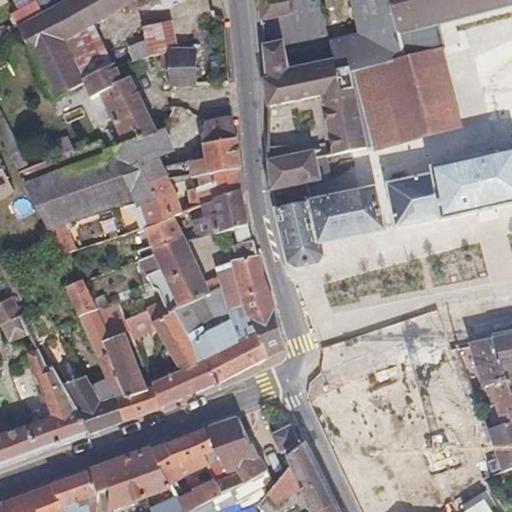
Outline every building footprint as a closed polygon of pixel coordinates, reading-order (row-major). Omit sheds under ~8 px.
[(85,78),(67,42),(95,25),(136,2),(135,0),(69,0),(42,15),(19,28),(54,100),(83,83),(81,79),(85,78)] [(258,0),(261,18),(279,15),(289,14),(287,0),(258,0)] [(404,57),(389,0),(349,0),(358,33),(331,40),(336,60),(338,69),(350,65),(351,72),(404,57)] [(511,0),(389,0),(404,57),(442,47),(446,47),(442,32),(440,22),(511,3),(511,0)] [(12,13),(19,28),(42,15),(35,1),(12,13)] [(146,40),(150,56),(171,50),(171,48),(179,49),(173,20),(143,27),(146,40)] [(85,78),(113,64),(95,25),(67,42),(85,78)] [(150,56),(146,40),(129,47),(133,61),(150,56)] [(282,44),(263,47),(268,80),(287,77),(285,65),(282,44)] [(463,129),(442,47),(404,57),(351,72),(356,92),(365,135),(372,148),(375,152),(463,129)] [(193,49),(179,49),(171,48),(171,50),(173,81),(173,86),(196,85),(193,49)] [(171,50),(150,56),(150,82),(173,81),(171,50)] [(300,66),(301,75),(318,72),(338,69),(336,60),(300,66)] [(123,80),(116,65),(115,63),(113,64),(85,78),(81,79),(83,83),(91,98),(100,94),(124,143),(138,137),(140,140),(158,133),(132,77),(123,80)] [(356,92),(351,72),(350,65),(338,69),(318,72),(321,99),(356,92)] [(365,135),(356,92),(321,99),(318,72),(301,75),(287,77),(268,80),(265,80),(269,114),(320,104),(321,112),(331,158),(372,148),(365,135)] [(0,135),(19,171),(30,166),(1,109),(0,109),(0,135)] [(168,129),(164,130),(158,133),(140,140),(138,137),(124,143),(112,147),(134,200),(136,208),(140,207),(145,205),(147,210),(161,204),(152,184),(167,178),(168,182),(171,181),(198,176),(241,167),(239,137),(237,138),(233,115),(206,121),(202,143),(205,160),(189,161),(165,169),(161,158),(176,151),(168,129)] [(134,200),(112,147),(106,149),(102,140),(68,152),(30,166),(19,171),(49,230),(65,224),(134,200)] [(321,179),(317,161),(314,147),(312,148),(285,154),(283,143),(269,146),(272,191),(307,184),(321,181),(321,179)] [(511,205),(511,149),(431,167),(433,176),(442,218),(443,221),(511,205)] [(0,195),(16,188),(0,158),(0,195)] [(326,159),(317,161),(321,179),(329,176),(326,159)] [(188,191),(192,209),(202,205),(214,200),(240,190),(241,167),(198,176),(201,186),(188,191)] [(442,218),(433,176),(390,185),(398,228),(442,218)] [(184,212),(171,181),(168,182),(167,178),(152,184),(161,204),(147,210),(145,205),(140,207),(147,226),(175,216),(184,212)] [(312,202),(307,184),(272,191),(287,262),(298,269),(319,265),(326,258),(324,244),(355,237),(385,230),(376,188),(312,202)] [(248,225),(240,190),(214,200),(218,212),(212,215),(216,234),(235,229),(248,225)] [(196,220),(201,237),(216,234),(212,215),(218,212),(214,200),(202,205),(205,217),(196,220)] [(150,243),(152,248),(184,235),(175,216),(147,226),(131,232),(137,247),(150,243)] [(77,249),(65,224),(49,230),(58,252),(60,255),(68,253),(77,249)] [(215,267),(222,288),(230,310),(243,306),(242,295),(268,285),(259,255),(257,256),(248,225),(235,229),(238,244),(234,244),(236,260),(215,267)] [(147,308),(147,309),(153,322),(173,311),(211,293),(188,241),(184,235),(152,248),(155,254),(140,260),(152,288),(158,289),(163,301),(147,308)] [(52,254),(60,271),(73,265),(68,253),(60,255),(58,252),(52,254)] [(67,287),(77,312),(79,316),(97,310),(83,281),(83,280),(67,287)] [(276,309),(268,285),(242,295),(243,306),(249,321),(250,320),(269,357),(286,348),(276,313),(276,309)] [(269,357),(250,320),(249,321),(237,326),(230,310),(222,288),(211,293),(173,311),(216,383),(269,357)] [(5,297),(0,299),(0,321),(18,312),(5,297)] [(249,321),(243,306),(230,310),(237,326),(249,321)] [(129,332),(153,322),(147,309),(127,319),(124,320),(129,332)] [(112,339),(97,310),(79,316),(94,349),(104,345),(117,377),(125,396),(127,400),(146,393),(124,336),(112,339)] [(156,389),(152,390),(160,408),(216,383),(173,311),(153,322),(182,371),(154,383),(156,389)] [(18,312),(0,321),(0,324),(8,339),(29,330),(19,312),(18,312)] [(50,369),(53,368),(63,362),(47,332),(33,339),(38,349),(50,369)] [(511,332),(493,337),(493,342),(511,396),(511,395),(511,332)] [(511,395),(511,396),(493,342),(472,346),(486,389),(491,389),(504,426),(511,423),(511,395)] [(104,345),(94,349),(107,381),(117,377),(104,345)] [(442,347),(312,400),(350,493),(385,479),(371,444),(402,432),(403,433),(408,431),(400,411),(458,387),(442,347)] [(0,467),(89,434),(80,413),(66,390),(53,368),(50,369),(38,349),(28,353),(52,416),(1,434),(0,431),(0,467)] [(75,386),(66,390),(80,413),(89,434),(124,422),(115,397),(102,402),(98,395),(90,399),(81,383),(88,379),(74,356),(63,363),(75,386)] [(460,389),(440,395),(454,440),(474,433),(460,389)] [(125,396),(115,397),(124,422),(160,408),(152,390),(146,393),(127,400),(125,396)] [(221,458),(227,476),(242,469),(247,480),(267,471),(252,445),(249,447),(237,417),(206,428),(216,455),(218,459),(221,458)] [(511,471),(511,423),(504,426),(488,431),(505,474),(511,471)] [(300,443),(290,424),(271,435),(280,453),(300,443)] [(152,448),(170,485),(184,471),(187,475),(209,465),(206,458),(216,455),(206,428),(152,448)] [(275,485),(267,493),(278,505),(301,489),(309,511),(317,511),(337,502),(306,441),(302,444),(286,456),(290,466),(275,485)] [(170,485),(152,448),(129,456),(144,497),(171,487),(170,485)] [(144,497),(129,456),(103,466),(108,490),(112,510),(144,497)] [(92,471),(97,494),(108,490),(103,466),(92,471)] [(247,480),(242,469),(227,476),(219,480),(223,493),(247,480)] [(63,511),(90,511),(88,505),(97,502),(97,494),(92,471),(53,485),(63,511)] [(243,511),(254,508),(267,493),(275,485),(267,471),(247,480),(223,493),(211,500),(216,511),(243,511)] [(219,480),(180,499),(185,511),(188,511),(211,500),(223,493),(219,480)] [(63,511),(53,485),(2,504),(6,511),(63,511)] [(176,494),(148,507),(150,511),(185,511),(180,499),(176,494)] [(216,511),(211,500),(188,511),(216,511)] [(341,511),(337,502),(317,511),(341,511)]
